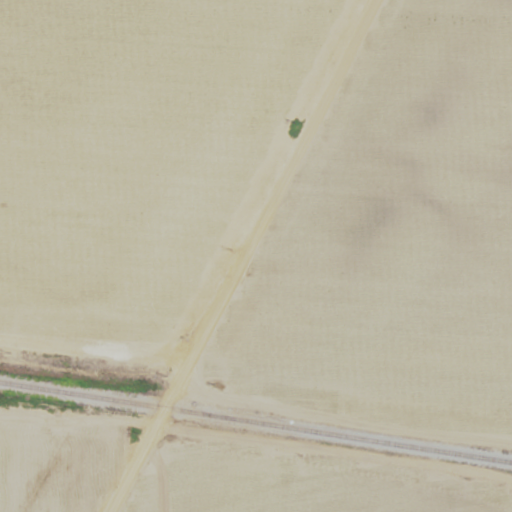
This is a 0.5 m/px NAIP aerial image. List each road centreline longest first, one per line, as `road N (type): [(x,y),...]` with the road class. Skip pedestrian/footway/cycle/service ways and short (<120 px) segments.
road 1 (residential): [(351,0),(187,364),(105,511)]
road 2 (track): [(183,371),(156,356),(0,340)]
